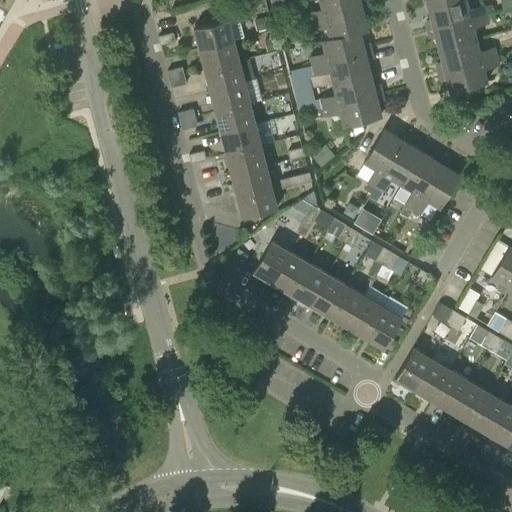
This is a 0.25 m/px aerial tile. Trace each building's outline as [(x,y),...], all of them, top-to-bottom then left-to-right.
[(318,0),(321,9),(306,13),(308,21),(366,7),(364,0),(318,0)] [(425,21),(427,29),(485,14),(483,6),(468,10),(465,0),(452,0),(427,7),(430,19),(425,21)] [(368,15),(366,7),(308,21),(310,30),(325,26),(328,38),(359,31),(367,29),(363,16),(368,15)] [(487,22),(485,14),(427,29),(429,37),(434,36),(437,48),(475,39),(472,26),(487,22)] [(243,37),(237,16),(193,27),(198,48),(233,40),(243,37)] [(265,18),(254,21),(257,31),(268,29),(265,18)] [(309,57),(311,65),(369,50),(367,42),(362,44),(359,31),(328,38),(321,40),(324,53),(309,57)] [(175,41),(173,32),(157,36),(160,45),(175,41)] [(436,63),(438,71),(496,56),(494,47),(479,51),(475,39),(437,48),(441,61),(436,63)] [(204,69),(238,61),(233,40),(198,48),(204,69)] [(273,40),(264,42),(267,51),(275,49),(273,40)] [(328,70),(331,82),(369,73),(366,60),(371,58),(369,50),(311,65),(313,73),(328,70)] [(498,64),(496,56),(438,71),(440,79),(445,77),(448,91),(486,81),(483,68),(498,64)] [(249,59),(238,62),(238,61),(204,69),(209,90),(244,82),(254,79),(249,59)] [(182,67),(166,71),(168,78),(184,74),(182,67)] [(320,99),(322,107),(380,92),(378,84),(373,86),(369,73),(331,82),(335,95),(320,99)] [(171,87),(186,83),(184,74),(168,78),(171,87)] [(244,82),(209,90),(214,111),(249,102),(244,82)] [(380,92),(322,107),(307,111),(309,120),(324,115),(339,111),(342,125),(380,115),(377,102),(382,100),(380,92)] [(249,102),(214,111),(220,132),(254,123),(249,102)] [(193,109),(177,113),(179,120),(195,116),(193,109)] [(182,130),(197,126),(195,116),(179,120),(182,130)] [(254,123),(220,132),(225,153),(260,144),(254,123)] [(367,182),(374,186),(405,135),(398,131),(395,135),(383,128),(363,162),(375,169),(367,182)] [(390,178),(401,184),(421,151),(410,144),(412,140),(405,135),(374,186),(382,191),(390,178)] [(260,144),(225,153),(230,174),(265,165),(260,144)] [(289,160),(304,156),(302,147),(287,151),(289,160)] [(324,147),(312,157),(320,167),(332,157),(324,147)] [(206,160),(204,150),(188,153),(190,163),(206,160)] [(404,204),(411,209),(442,157),(435,153),(432,158),(421,151),(401,184),(412,191),(404,204)] [(449,162),(442,157),(411,209),(419,213),(427,200),(438,207),(458,173),(447,166),(449,162)] [(265,165),(230,174),(236,195),(270,186),(265,165)] [(311,182),(308,172),(294,176),(296,186),(311,182)] [(282,189),(296,186),(294,176),(280,180),(282,189)] [(276,208),(270,186),(236,195),(241,217),(276,208)] [(312,205),(304,218),(312,222),(313,219),(319,210),(312,205)] [(348,206),(343,214),(352,219),(358,209),(352,206),(348,206)] [(304,235),(312,222),(304,218),(297,231),(304,235)] [(344,242),(352,229),(334,218),(328,228),(326,231),(344,242)] [(352,247),(360,233),(352,229),(344,242),(352,247)] [(252,270),(271,282),(289,251),(270,240),(252,270)] [(496,289),(504,294),(511,281),(511,246),(508,244),(490,275),(501,282),(496,289)] [(375,261),(382,264),(389,251),(382,247),(375,261)] [(290,293),(308,262),(289,251),(271,282),(290,293)] [(397,256),(389,251),(382,264),(389,269),(397,256)] [(308,304),(326,273),(308,262),(290,293),(308,304)] [(420,287),(428,273),(420,269),(412,282),(420,287)] [(327,315),(345,284),(326,273),(308,304),(327,315)] [(346,326),(364,295),(345,284),(327,315),(346,326)] [(364,295),(346,326),(364,337),(382,306),(364,295)] [(467,314),(475,318),(483,304),(475,300),(467,314)] [(433,316),(439,320),(450,326),(457,313),(441,303),(433,316)] [(401,317),(382,306),(364,337),(383,348),(401,317)] [(465,317),(457,313),(450,326),(457,331),(465,317)] [(498,331),(505,336),(511,323),(511,321),(507,318),(498,331)] [(480,344),(488,331),(476,324),(469,338),(480,344)] [(495,335),(488,331),(480,344),(487,349),(495,335)] [(502,340),(495,335),(487,349),(494,353),(502,340)] [(394,377),(413,389),(431,358),(412,346),(394,377)] [(431,358),(413,389),(431,400),(449,369),(431,358)] [(449,369),(431,400),(450,411),(468,380),(449,369)] [(468,380),(450,411),(469,422),(487,391),(468,380)] [(487,391),(469,422),(487,433),(505,402),(487,391)] [(511,405),(505,402),(487,433),(506,444),(511,432),(511,405)] [(0,500),(8,486),(0,481),(0,500)]
